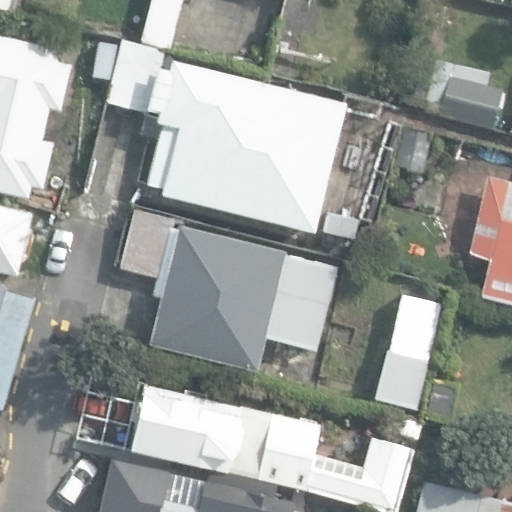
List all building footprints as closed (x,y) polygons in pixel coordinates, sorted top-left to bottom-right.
[(0,186),(40,195),(77,44),(0,30),(0,186)] [(351,98),(167,53),(150,120),(161,122),(146,181),(163,185),(159,202),(316,241),(351,98)] [(495,122),(504,84),(450,72),(442,110),(495,122)] [(511,179),(489,174),(469,251),(490,258),(483,289),(511,296),(511,179)] [(0,266),(15,270),(31,205),(0,197),(0,266)] [(338,265),(131,208),(114,268),(161,281),(144,345),(248,373),(260,330),(316,345),(338,265)] [(0,319),(10,289),(0,286),(0,319)] [(435,302),(391,292),(367,400),(411,410),(435,302)] [(399,511),(417,441),(374,431),(362,480),(308,467),(320,419),(137,375),(119,444),(396,511),(399,511)] [(297,511),(301,498),(101,449),(85,511),(297,511)] [(511,511),(511,496),(503,495),(499,511),(511,511)]
